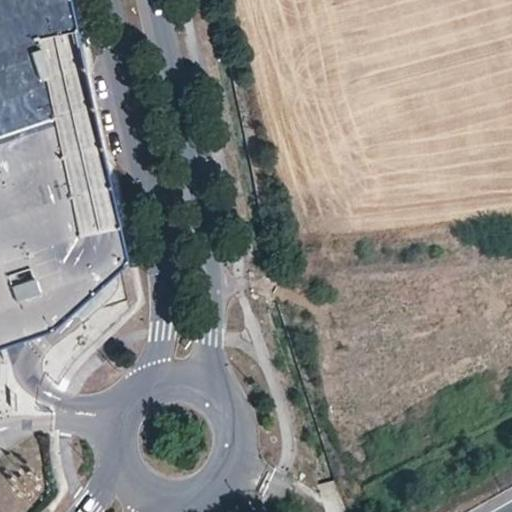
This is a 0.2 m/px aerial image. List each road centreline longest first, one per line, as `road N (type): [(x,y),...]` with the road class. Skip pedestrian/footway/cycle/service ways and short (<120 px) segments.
road 1 (secondary): [(104,0),(166,295),(155,360),(127,407)]
road 2 (secondary): [(216,396),(208,369),(212,288),(153,0)]
